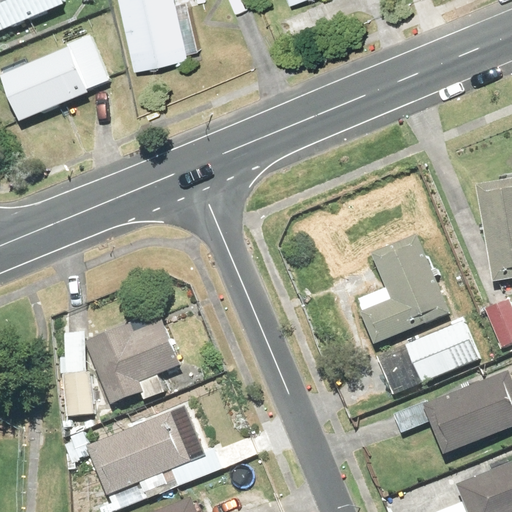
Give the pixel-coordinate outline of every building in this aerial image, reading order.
[(0,0),(0,35),(68,8),(65,0),(0,0)] [(178,0),(122,0),(138,70),(191,59),(178,0)] [(75,48),(3,76),(22,126),(95,98),(75,48)] [(511,174),(481,180),(496,277),(511,274),(511,174)] [(454,310),(421,229),(377,247),(396,293),(361,307),(376,343),(454,310)] [(511,297),(488,310),(507,347),(511,345),(511,297)] [(134,317),(88,336),(115,399),(146,386),(142,376),(184,359),(166,315),(138,326),(134,317)] [(468,315),(380,353),(396,392),(485,354),(468,315)] [(511,366),(431,396),(449,446),(511,423),(511,366)] [(93,376),(69,376),(69,416),(93,416),(93,376)] [(91,439),(112,490),(195,457),(174,405),(91,439)] [(511,511),(511,454),(462,475),(477,511),(511,511)] [(147,511),(203,511),(195,493),(147,511)]
